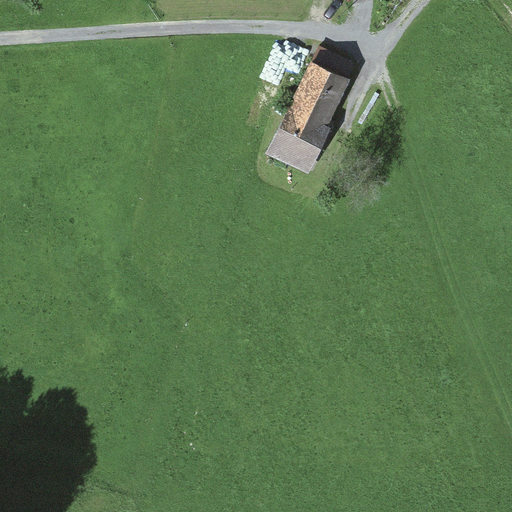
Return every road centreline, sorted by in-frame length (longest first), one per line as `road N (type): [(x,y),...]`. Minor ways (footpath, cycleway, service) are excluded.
road 1 (track): [(0,37),(200,24),(351,34),(384,49)]
road 2 (track): [(355,104),(384,49),(426,0)]
